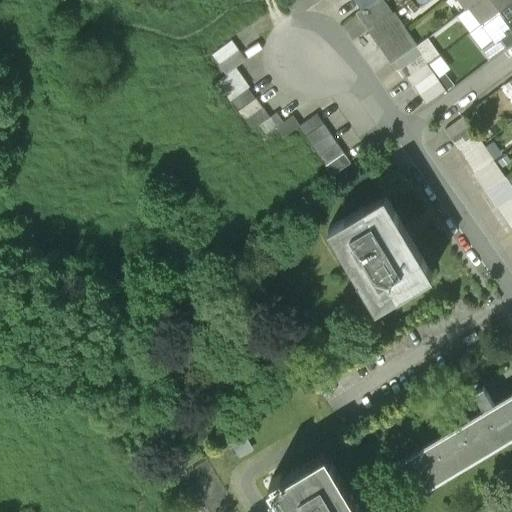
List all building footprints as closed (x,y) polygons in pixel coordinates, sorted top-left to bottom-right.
[(377,0),(352,0),(361,12),(377,0)] [(415,48),(381,0),(377,0),(361,12),(354,16),(389,66),(394,63),(415,48)] [(511,0),(480,0),(473,6),(485,22),(511,2),(511,0)] [(511,2),(485,22),(497,38),(511,27),(511,2)] [(511,27),(497,38),(488,48),(493,55),(511,39),(511,27)] [(214,56),(229,75),(237,69),(248,61),(233,42),(214,56)] [(446,91),(415,48),(394,63),(425,106),(446,91)] [(226,93),(237,108),(253,96),(244,84),(246,82),(237,69),(229,75),(220,82),(228,92),(226,93)] [(272,121),(253,96),(237,108),(257,133),(263,128),(272,121)] [(287,125),(280,116),(272,121),(263,128),(270,138),(280,130),(287,125)] [(350,166),(317,117),(302,127),(298,130),(331,179),(350,166)] [(445,131),(452,141),(471,128),(464,118),(453,126),(445,131)] [(302,127),(296,119),(287,125),(280,130),(286,139),(298,130),(302,127)] [(478,136),(453,153),(507,236),(511,232),(511,187),(507,180),(495,161),(491,155),(502,148),(494,136),(483,143),(478,136)] [(385,193),(328,228),(376,305),(433,270),(385,193)] [(511,438),(511,395),(499,403),(486,380),(470,390),(482,409),(400,457),(421,492),(511,438)] [(358,511),(322,453),(268,486),(284,511),(358,511)]
